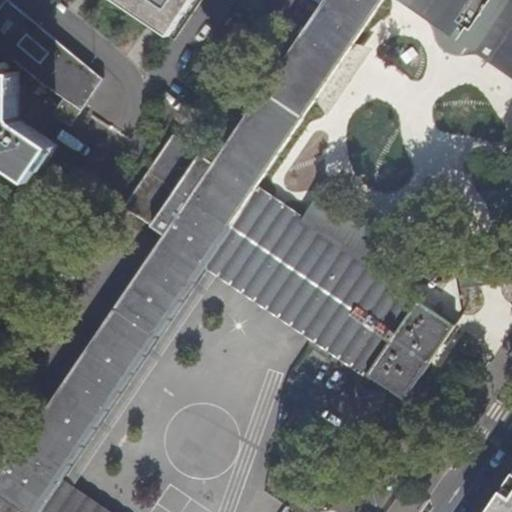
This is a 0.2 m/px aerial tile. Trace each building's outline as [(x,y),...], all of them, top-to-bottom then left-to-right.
[(0,511),(104,511),(59,480),(205,265),(369,377),(370,374),(392,390),(370,422),(404,446),(426,413),(407,399),(432,361),(455,326),(366,266),(354,283),(289,238),(301,221),(255,190),(384,0),(403,0),(435,21),(440,29),(440,33),(443,33),(442,44),(444,50),(448,54),(455,57),(460,56),(465,53),(473,43),(485,51),(480,58),(511,78),(511,0),(328,0),(218,163),(176,132),(152,167),(130,198),(125,206),(168,237),(19,455),(0,441),(0,511)] [(141,0),(178,25),(198,0),(141,0)] [(0,73),(17,74),(25,70),(42,84),(65,98),(54,114),(72,126),(104,79),(9,1),(0,12),(0,73)] [(21,119),(17,74),(0,73),(0,156),(35,181),(59,145),(21,119)] [(366,266),(301,221),(289,238),(354,283),(366,266)] [(511,511),(511,476),(511,477),(511,476),(511,493),(504,488),(487,511),(511,511)]
